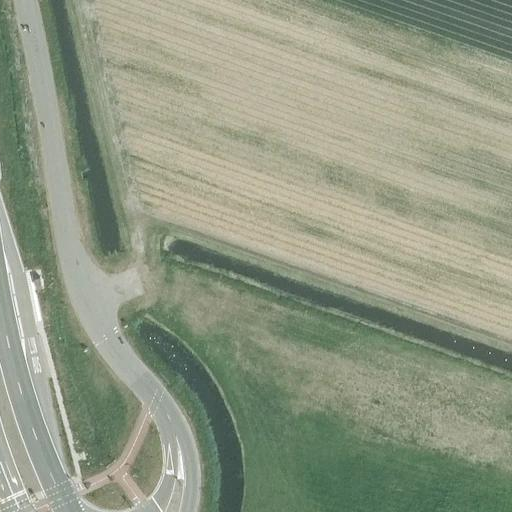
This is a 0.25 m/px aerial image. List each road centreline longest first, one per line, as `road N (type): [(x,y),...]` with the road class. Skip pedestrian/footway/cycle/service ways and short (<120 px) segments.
road 1 (unclassified): [(24,0),(74,271),(103,334),(163,410),(181,452)]
road 2 (primary): [(69,511),(29,421),(0,302)]
